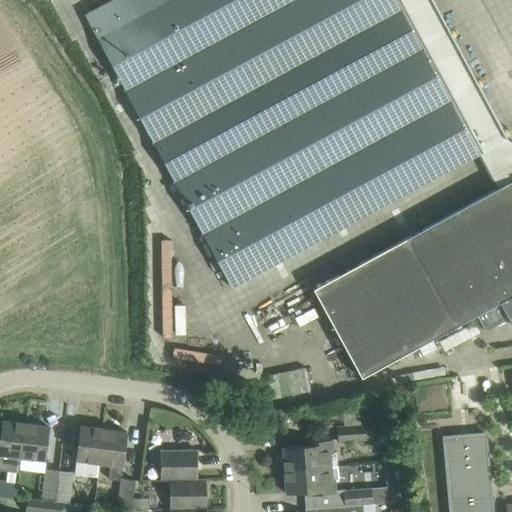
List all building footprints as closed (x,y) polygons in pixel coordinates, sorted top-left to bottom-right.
[(111,0),(86,14),(98,37),(175,180),(232,286),(478,153),(401,10),(395,0),(111,0)] [(511,180),(315,287),(363,375),(477,314),(486,330),(507,318),(510,324),(511,322),(511,180)] [(185,301),(170,301),(169,237),(159,238),(161,332),(185,332),(185,301)] [(219,364),(221,353),(174,344),(172,355),(219,364)] [(267,373),(272,396),(311,389),(306,366),(267,373)] [(418,387),(421,414),(455,410),(453,384),(418,387)] [(20,471),(21,462),(22,457),(26,423),(3,420),(0,441),(0,468),(16,471),(20,471)] [(26,423),(22,457),(45,460),(49,426),(26,423)] [(337,426),(339,442),(367,440),(365,424),(337,426)] [(98,476),(100,463),(104,428),(81,426),(75,473),(98,476)] [(104,428),(100,463),(111,464),(109,478),(121,480),(121,478),(127,431),(104,428)] [(445,437),(451,511),(492,511),(486,433),(445,437)] [(311,444),(283,447),(285,470),(338,466),(337,453),(334,454),(332,439),(311,441),(311,444)] [(161,480),(170,479),(198,479),(198,449),(161,449),(161,480)] [(386,453),(387,462),(399,461),(398,452),(386,453)] [(338,466),(285,470),(287,493),(315,491),(315,495),(337,493),(336,479),(339,479),(338,466)] [(42,499),(56,501),(59,470),(46,468),(42,499)] [(6,480),(15,481),(16,471),(8,470),(6,480)] [(59,470),(56,501),(69,502),(73,472),(59,470)] [(118,508),(132,510),(135,479),(121,478),(121,480),(118,508)] [(170,479),(170,508),(207,509),(207,478),(198,479),(170,479)] [(0,493),(17,496),(19,482),(0,479),(0,493)] [(372,488),(344,490),(345,505),(363,504),(373,503),(372,488)] [(83,511),(85,504),(28,497),(26,511),(33,511),(83,511)] [(149,498),(134,498),(134,509),(149,508),(149,498)]
